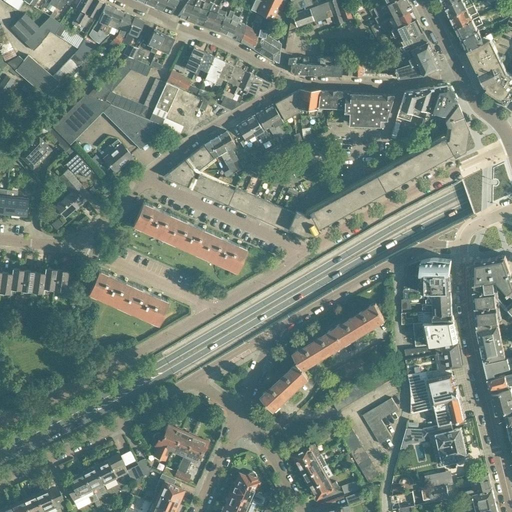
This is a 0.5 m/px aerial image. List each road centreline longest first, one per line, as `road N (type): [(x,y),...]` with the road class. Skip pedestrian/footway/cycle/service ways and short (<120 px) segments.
road 1 (primary): [(511,168),(0,446)]
road 2 (primary): [(0,460),(511,184)]
road 3 (residential): [(463,245),(467,326),(511,511)]
road 4 (residential): [(217,310),(0,423)]
road 5 (residential): [(510,143),(303,251)]
road 6 (residential): [(0,477),(191,379)]
road 7 (residential): [(273,331),(429,243),(463,245)]
road 8 (residential): [(119,0),(289,82)]
road 9 (residential): [(147,180),(195,137),(289,82)]
road 10 (residential): [(303,251),(147,180)]
road 11 (residential): [(217,310),(77,250)]
road 12 (residential): [(357,177),(358,133),(387,134),(403,84)]
